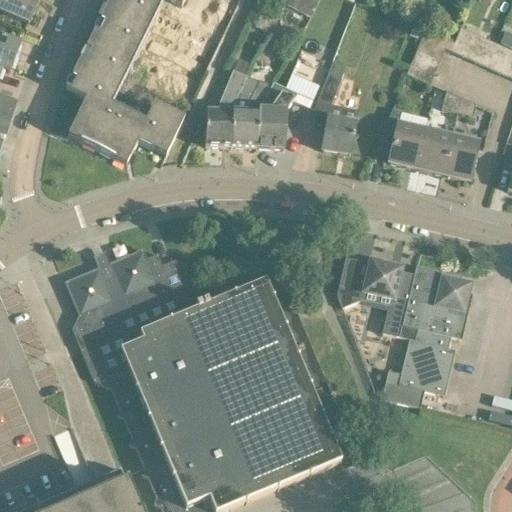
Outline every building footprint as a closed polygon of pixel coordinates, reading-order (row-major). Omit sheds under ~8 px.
[(0,0),(0,14),(28,26),(39,1),(37,0),(0,0)] [(111,0),(64,95),(85,105),(67,141),(125,170),(136,147),(165,161),(183,124),(153,109),(144,126),(110,109),(163,2),(180,11),(185,0),(111,0)] [(310,19),(320,0),(289,0),(285,7),(310,19)] [(472,0),(472,3),(487,9),(490,0),(472,0)] [(258,13),(257,13),(256,14),(255,14),(254,15),(253,15),(253,16),(252,17),(251,26),(252,26),(252,27),(252,28),(253,28),(254,29),(255,29),(255,30),(256,30),(257,30),(258,30),(259,30),(260,29),(261,29),(262,28),(263,27),(264,18),(264,17),(264,16),(263,16),(263,15),(262,15),(262,14),(261,14),(260,14),(259,13),(258,13)] [(413,27),(408,39),(419,43),(424,32),(413,27)] [(466,35),(459,33),(457,32),(452,44),(454,45),(449,55),(461,60),(471,38),(466,35)] [(454,45),(452,44),(425,33),(420,44),(416,54),(439,64),(444,52),(449,55),(454,45)] [(511,36),(505,34),(500,46),(511,50),(511,46),(511,36)] [(473,65),(483,43),(471,38),(461,60),(473,65)] [(0,75),(1,72),(9,74),(19,47),(0,40),(0,75)] [(495,48),(492,47),(483,43),(473,65),(485,71),(495,48)] [(498,76),(508,54),(495,48),(485,71),(498,76)] [(434,77),(439,64),(416,54),(411,66),(434,77)] [(510,82),(511,77),(511,55),(508,54),(498,76),(510,82)] [(316,106),(329,110),(330,111),(330,110),(345,71),(332,66),(316,106)] [(429,89),(434,77),(411,66),(405,79),(429,89)] [(231,116),(245,80),(233,75),(232,75),(232,76),(229,84),(219,109),(219,115),(205,114),(204,152),(230,153),(231,116)] [(300,97),(297,106),(313,112),(323,89),(295,77),(289,93),(300,97)] [(257,117),(272,90),(258,84),(258,85),(245,80),(231,116),(230,153),(256,154),(257,117)] [(257,117),(256,154),(282,155),(284,117),(294,103),(297,98),(272,88),(272,90),(257,117)] [(457,117),(461,103),(445,96),(441,113),(457,117)] [(0,101),(0,140),(3,142),(15,106),(0,101)] [(461,103),(457,117),(472,121),(474,109),(461,103)] [(356,114),(330,110),(330,111),(329,110),(321,155),(349,160),(353,140),(355,125),(354,125),(356,114)] [(415,174),(424,132),(397,126),(392,148),(388,167),(415,174)] [(442,180),(451,139),(424,132),(415,174),(442,180)] [(451,139),(442,180),(469,186),(478,145),(451,139)] [(269,299),(264,287),(207,311),(191,272),(174,265),(162,270),(157,259),(146,263),(143,256),(111,269),(110,268),(96,273),(96,275),(64,288),(65,290),(66,289),(92,349),(80,354),(93,387),(110,394),(118,413),(116,420),(123,423),(131,443),(128,450),(135,453),(143,472),(140,479),(147,482),(156,502),(153,509),(159,511),(234,511),(339,468),(341,475),(359,468),(285,292),(269,299)] [(398,342),(406,306),(407,306),(413,279),(401,276),(402,272),(369,264),(368,268),(347,263),(348,259),(345,259),(336,299),(341,313),(361,305),(363,298),(389,304),(387,314),(391,319),(389,327),(383,329),(381,338),(398,342)] [(419,412),(422,399),(423,396),(443,401),(454,355),(448,354),(450,343),(460,345),(471,299),(468,298),(471,288),(460,285),(461,282),(415,271),(413,279),(407,306),(398,342),(409,345),(400,378),(387,375),(381,403),(419,412)] [(134,511),(119,475),(31,511),(134,511)]
